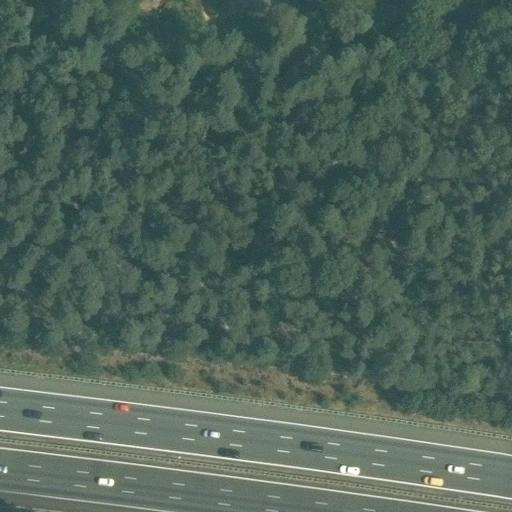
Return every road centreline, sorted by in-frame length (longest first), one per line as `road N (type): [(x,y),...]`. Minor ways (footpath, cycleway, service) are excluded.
road 1 (track): [(0,109),(54,112),(127,212),(511,302)]
road 2 (motorway): [(511,478),(0,411)]
road 3 (motorway): [(0,471),(316,511)]
